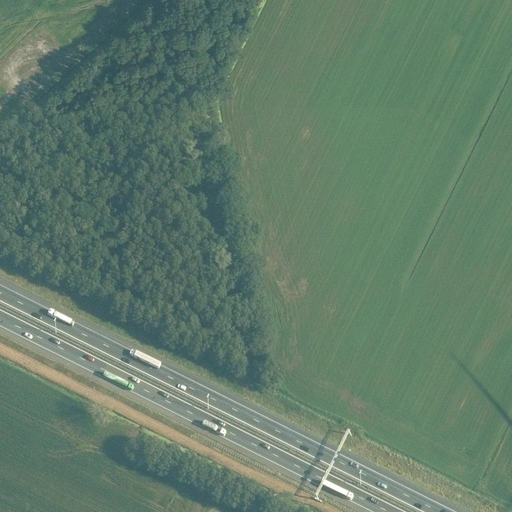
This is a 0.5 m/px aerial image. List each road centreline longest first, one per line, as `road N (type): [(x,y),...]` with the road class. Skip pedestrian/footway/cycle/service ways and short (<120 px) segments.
road 1 (motorway): [(443,511),(0,292)]
road 2 (motorway): [(0,318),(386,511)]
